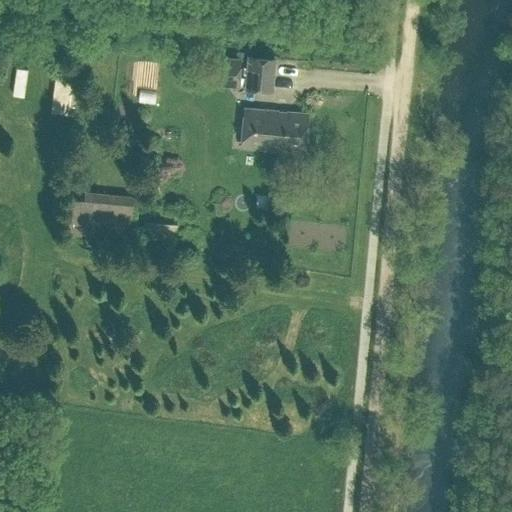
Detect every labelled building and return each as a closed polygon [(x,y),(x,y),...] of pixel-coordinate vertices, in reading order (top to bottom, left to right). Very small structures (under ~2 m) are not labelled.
[(206,57),(205,82),(236,84),(238,59),(206,57)] [(275,60),(248,57),(245,88),(272,90),(275,60)] [(9,88),(19,88),(20,63),(9,63),(9,88)] [(52,101),(51,111),(68,113),(73,78),(55,76),(52,101)] [(241,145),(303,150),(306,114),(244,109),(241,145)] [(275,194),(285,194),(286,181),(276,180),(275,194)] [(133,195),(84,190),(83,198),(68,196),(64,234),(81,236),(81,232),(129,237),(133,195)] [(177,225),(143,221),(142,240),(175,243),(177,225)]
